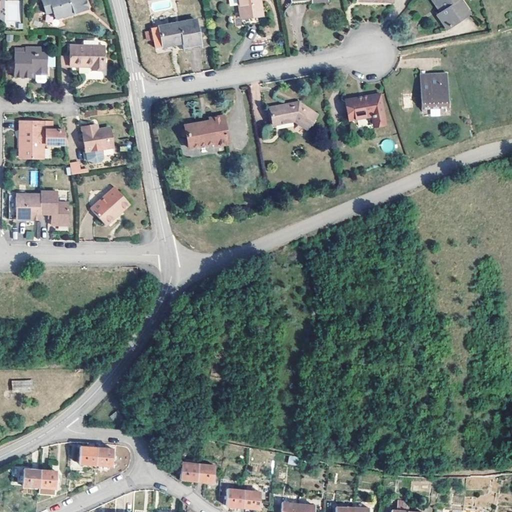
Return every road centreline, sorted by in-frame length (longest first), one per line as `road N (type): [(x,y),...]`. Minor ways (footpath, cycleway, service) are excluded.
road 1 (residential): [(171,269),(226,261),(463,160),(511,147)]
road 2 (residential): [(370,52),(137,93)]
road 3 (residential): [(171,269),(149,324),(62,421)]
road 4 (residential): [(0,257),(168,254)]
road 5 (residential): [(137,93),(168,254)]
road 6 (track): [(370,52),(511,29)]
